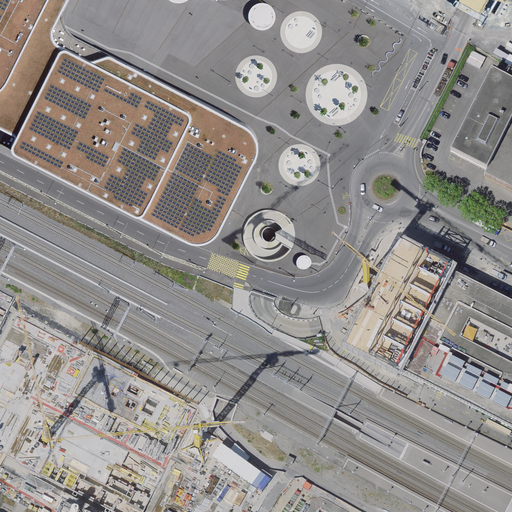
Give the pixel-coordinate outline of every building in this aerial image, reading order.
[(0,0),(0,117),(22,129),(17,139),(12,149),(12,153),(13,156),(190,245),(201,247),(208,246),(219,236),(257,159),(259,148),(258,141),(253,131),(247,125),(112,57),(91,63),(62,50),(32,33),(45,5),(48,0),(0,0)] [(91,63),(112,57),(73,36),(66,29),(66,27),(64,19),(64,9),(68,0),(0,0),(0,130),(17,139),(22,129),(0,117),(0,0),(48,0),(45,5),(32,33),(62,50),(91,63)] [(251,8),(248,12),(247,16),(247,20),(249,24),(252,27),(256,30),(260,31),(265,30),(269,28),(272,25),(274,20),(275,16),(273,11),(271,7),(267,4),(262,3),(258,3),(254,5),(251,8)] [(452,153),(486,170),(511,116),(511,83),(491,73),(452,153)] [(511,116),(486,170),(483,176),(511,189),(511,116)] [(475,216),(497,227),(499,222),(477,211),(475,216)] [(511,303),(452,273),(403,249),(381,293),(357,339),(353,347),(400,372),(511,428),(511,303)] [(304,269),(306,269),(308,268),(309,266),(310,264),(310,262),(309,260),(308,258),(306,257),(304,256),(303,257),(302,257),(300,258),(298,259),(297,261),(297,263),(297,265),(299,267),(300,268),(302,269),(304,269)] [(51,381),(66,353),(12,325),(1,345),(0,347),(0,459),(7,463),(51,381)] [(93,359),(78,351),(59,389),(74,396),(81,400),(111,415),(180,450),(199,412),(184,404),(165,395),(144,384),(93,359)] [(177,478),(73,423),(65,438),(60,447),(52,462),(43,480),(95,507),(104,511),(159,511),(165,502),(169,493),(177,478)] [(288,456),(285,462),(292,465),(295,459),(288,456)]
